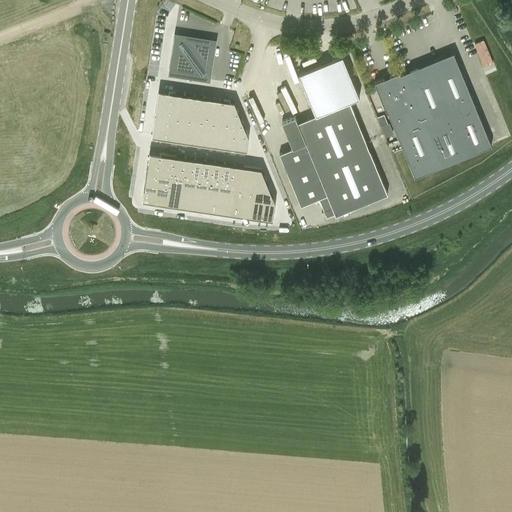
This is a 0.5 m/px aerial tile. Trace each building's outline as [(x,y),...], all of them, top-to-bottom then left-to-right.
[(177,36),(171,69),(208,75),(213,42),(177,36)] [(482,65),(492,61),(483,38),(473,42),(482,65)] [(399,71),(374,81),(386,111),(387,111),(414,176),(491,145),(453,51),(400,73),(399,71)] [(342,54),(298,73),(315,114),(349,100),(360,95),(342,54)] [(159,88),(152,133),(247,147),(249,135),(234,99),(159,88)] [(245,93),(253,117),(257,115),(250,91),(245,93)] [(327,194),(335,214),(386,193),(349,100),(315,114),(297,121),(295,116),(281,121),(292,147),(279,153),(300,205),(318,198),(327,194)] [(258,127),(249,130),(255,145),(263,142),(258,127)] [(150,149),(142,198),(273,217),(275,201),(261,166),(150,149)] [(383,210),(409,200),(406,193),(380,203),(383,210)] [(327,194),(318,198),(324,211),(321,212),(323,216),(325,215),(327,217),(335,214),(327,194)]
